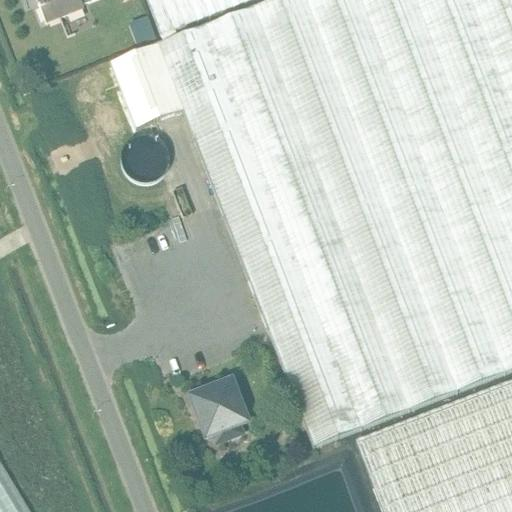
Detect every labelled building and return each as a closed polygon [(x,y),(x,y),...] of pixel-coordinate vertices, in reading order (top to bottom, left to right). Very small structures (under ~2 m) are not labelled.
[(35,0),(46,25),(83,10),(82,7),(99,0),(35,0)] [(135,132),(183,114),(312,450),(511,372),(511,0),(282,0),(110,66),(135,132)] [(146,0),(161,38),(259,0),(146,0)] [(170,165),(170,164),(169,159),(168,155),(166,151),(162,146),(155,141),(150,140),(146,139),(141,140),(136,141),(131,143),(128,146),(124,151),(122,154),(121,158),(120,164),(120,168),(122,173),(126,181),(133,186),(138,188),(143,189),(148,189),(153,187),(159,185),(161,182),(165,179),(167,174),(169,169),(170,165)] [(190,399),(206,440),(213,437),(215,442),(219,443),(222,444),(237,438),(238,435),(241,432),(239,427),(247,424),(231,383),(190,399)] [(511,511),(511,383),(375,436),(356,443),(382,511),(511,511)] [(0,511),(52,511),(0,424),(0,511)]
